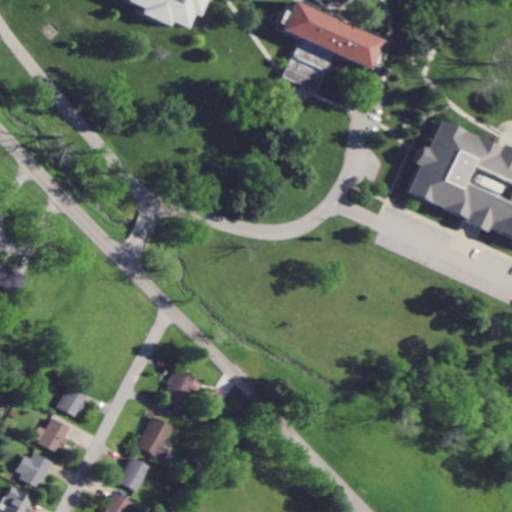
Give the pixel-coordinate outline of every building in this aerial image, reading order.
[(137,11),(166,24),(168,19),(184,26),(191,11),(197,13),(203,0),(126,0),(139,6),(137,11)] [(379,37),(290,0),(289,0),(278,29),(299,37),(283,76),(317,90),(332,53),(366,67),(379,37)] [(404,195),(486,226),(485,228),(511,238),(511,148),(497,143),(436,120),(426,147),(419,144),(412,163),(416,164),(404,195)] [(0,286),(17,293),(25,272),(0,263),(0,286)] [(160,397),(180,407),(195,377),(176,367),(160,397)] [(55,408),(74,417),(86,390),(67,381),(55,408)] [(161,445),(170,426),(150,416),(135,447),(162,460),(168,448),(161,445)] [(43,429),(36,426),(30,441),(56,451),(66,426),(48,418),(43,429)] [(28,459),(20,455),(12,476),(38,486),(48,460),(30,453),(28,459)] [(147,465),(128,457),(116,482),(135,491),(147,465)] [(0,499),(0,511),(1,511),(23,511),(31,497),(6,486),(0,499)] [(122,511),(128,501),(110,493),(100,511),(122,511)]
